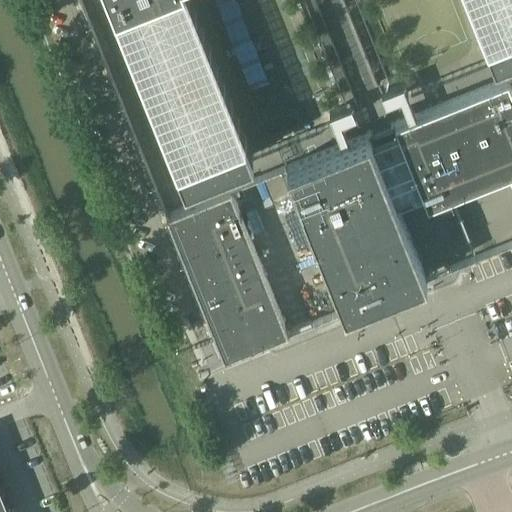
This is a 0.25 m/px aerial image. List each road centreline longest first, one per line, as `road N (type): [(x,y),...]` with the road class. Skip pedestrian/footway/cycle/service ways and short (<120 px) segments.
road 1 (unclassified): [(0,254),(111,511)]
road 2 (unclassified): [(353,511),(511,451)]
